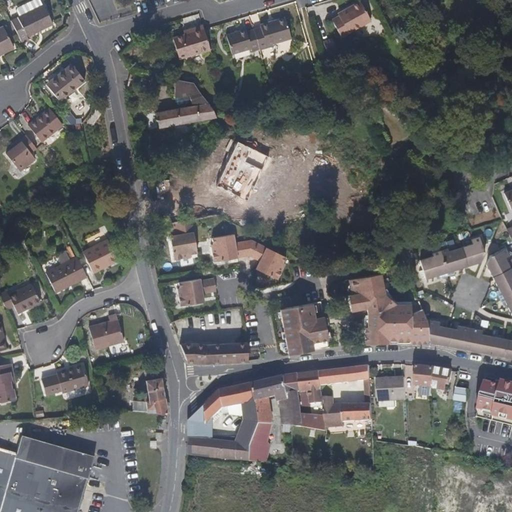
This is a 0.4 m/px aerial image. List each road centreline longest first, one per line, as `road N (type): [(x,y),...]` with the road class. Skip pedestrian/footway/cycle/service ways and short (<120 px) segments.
road 1 (residential): [(511,376),(419,356),(244,373)]
road 2 (residential): [(93,36),(145,284)]
road 3 (residential): [(93,36),(182,9),(259,0)]
road 4 (residential): [(145,284),(78,310),(42,343)]
road 5 (residential): [(511,162),(485,171),(413,145),(399,150)]
